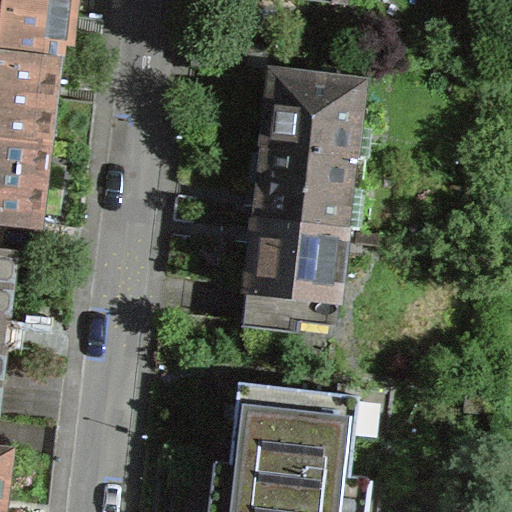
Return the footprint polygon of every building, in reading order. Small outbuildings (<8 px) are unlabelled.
[(74,0),(0,0),(0,57),(56,64),(58,37),(70,38),(72,22),(74,0)] [(249,41),(194,35),(191,65),(246,71),(249,41)] [(50,115),(56,64),(0,57),(0,136),(47,141),(50,115)] [(269,128),(266,146),(352,156),(360,84),(275,74),(274,80),(269,82),(266,105),(271,108),(269,128)] [(47,141),(0,136),(0,216),(37,221),(40,194),(47,141)] [(352,156),(266,146),(266,149),(253,155),(250,179),(262,187),(261,197),(259,215),(343,225),(352,156)] [(337,300),(345,225),(343,225),(259,215),(254,253),(249,256),(246,278),(251,281),(251,285),(248,285),(248,288),(244,323),(298,330),(302,296),(337,300)] [(18,250),(18,249),(0,246),(0,408),(7,345),(11,342),(13,340),(14,328),(10,323),(18,250)] [(345,511),(359,395),(240,381),(230,461),(235,462),(234,471),(229,511),(345,511)] [(0,511),(3,511),(11,449),(0,448),(0,511)]
